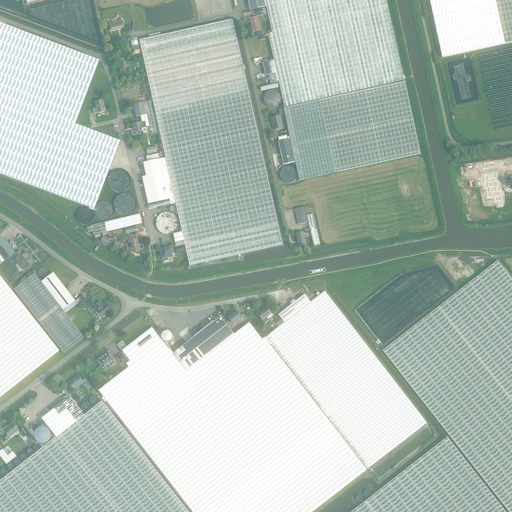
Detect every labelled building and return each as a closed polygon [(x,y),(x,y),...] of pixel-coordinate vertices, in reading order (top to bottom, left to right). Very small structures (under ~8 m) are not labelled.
[(247,0),(250,11),(252,11),(256,10),(265,8),(266,8),(264,0),(247,0)] [(386,0),(264,0),(266,8),(272,34),(269,35),(275,61),(274,61),(278,82),(284,108),(402,81),(404,81),(388,8),(387,5),(386,0)] [(511,0),(429,0),(443,58),(470,52),(511,43),(511,0)] [(258,18),(250,19),(253,32),(256,31),(257,36),(263,34),(262,29),(261,29),(258,18)] [(111,20),(112,21),(112,23),(109,24),(111,31),(123,28),(122,21),(116,22),(115,19),(111,20)] [(182,232),(185,245),(190,266),(282,246),(233,20),(140,41),(166,158),(175,198),(176,204),(182,232)] [(0,173),(94,209),(119,141),(75,124),(98,61),(92,57),(0,22),(0,173)] [(132,50),(139,48),(137,41),(131,42),(132,50)] [(269,42),(254,45),(258,63),(273,60),(269,42)] [(121,72),(128,71),(127,68),(130,68),(129,64),(126,65),(125,59),(118,60),(121,72)] [(271,84),(278,82),(274,61),(263,63),(266,76),(269,75),(271,84)] [(284,109),(290,139),(292,144),(296,162),(300,181),(420,154),(405,82),(284,109)] [(97,113),(105,111),(102,100),(95,102),(96,108),(92,110),(93,114),(97,113)] [(147,115),(140,116),(142,122),(145,122),(146,127),(149,127),(151,134),(157,133),(150,101),(144,103),(147,115)] [(136,117),(140,116),(147,115),(144,103),(134,105),(136,117)] [(275,130),(283,129),(280,116),(272,118),(273,122),(274,122),(275,130)] [(146,128),(146,127),(145,122),(142,122),(138,123),(139,124),(133,125),(135,134),(142,132),(142,129),(146,128)] [(284,165),(296,162),(292,144),(290,139),(279,141),(284,165)] [(146,149),(148,155),(157,153),(155,147),(146,149)] [(171,205),(176,204),(175,198),(166,158),(159,160),(158,154),(147,157),(148,162),(143,163),(146,177),(142,178),(148,204),(169,200),(171,205)] [(488,175),(484,175),(485,182),(487,181),(488,182),(488,187),(489,187),(490,192),(491,192),(492,197),(494,196),(495,201),(501,201),(501,195),(500,196),(499,191),(497,191),(496,186),(497,186),(497,181),(496,181),(495,178),(489,178),(488,175)] [(298,225),(307,223),(304,208),(295,210),(298,225)] [(106,233),(135,226),(141,224),(139,214),(86,227),(88,234),(92,233),(93,236),(102,234),(102,236),(107,235),(106,233)] [(320,245),(313,214),(307,215),(314,246),(320,245)] [(176,247),(185,245),(182,232),(173,234),(176,247)] [(299,247),(306,245),(304,232),(297,234),(299,247)] [(0,263),(2,263),(14,253),(0,235),(0,263)] [(129,243),(125,244),(127,253),(131,252),(133,252),(139,251),(137,238),(133,239),(133,236),(126,237),(127,241),(128,240),(129,243)] [(162,254),(160,255),(161,261),(168,260),(167,258),(173,257),(172,253),(173,252),(172,246),(167,247),(165,248),(165,247),(164,247),(165,249),(161,250),(162,254)] [(19,251),(14,255),(17,258),(15,259),(23,270),(26,268),(26,269),(34,263),(30,258),(29,259),(25,253),(23,255),(19,251)] [(509,511),(511,511),(511,279),(497,261),(383,351),(509,511)] [(52,273),(40,282),(63,311),(75,302),(52,273)] [(84,338),(63,311),(40,282),(34,274),(14,289),(63,353),(84,338)] [(0,396),(58,351),(0,276),(0,396)] [(284,323),(278,328),(265,337),(271,344),(302,384),(367,469),(426,423),(396,384),(325,292),(310,303),(284,323)] [(278,315),(282,320),(284,323),(310,303),(304,295),(278,315)] [(101,318),(110,311),(106,307),(104,308),(99,302),(96,304),(92,300),(88,303),(92,309),(94,308),(101,318)] [(266,318),(272,313),(267,307),(263,310),(263,311),(258,315),(265,324),(269,321),(266,318)] [(244,320),(247,324),(249,323),(248,319),(243,314),(241,316),(237,311),(229,318),(234,324),(238,320),(240,323),(244,320)] [(187,370),(234,334),(220,317),(174,353),(187,370)] [(269,345),(271,344),(265,337),(262,340),(249,323),(247,324),(234,334),(187,370),(296,511),(312,511),(366,471),(269,345)] [(133,375),(168,348),(152,328),(121,352),(129,362),(125,365),(128,368),(133,375)] [(168,347),(168,348),(133,375),(128,368),(98,392),(159,471),(160,470),(192,511),(296,511),(187,370),(174,353),(173,353),(168,347)] [(108,352),(97,361),(103,368),(110,363),(112,366),(116,363),(113,360),(114,360),(108,352)] [(127,360),(122,353),(116,358),(121,365),(127,360)] [(85,377),(81,380),(78,375),(75,378),(75,379),(69,383),(70,384),(74,389),(80,384),(82,383),(83,385),(88,381),(85,377)] [(43,418),(58,436),(58,437),(84,416),(70,397),(43,418)] [(103,401),(84,416),(58,437),(58,436),(0,480),(0,511),(189,511),(166,481),(103,401)] [(9,437),(18,430),(13,424),(7,428),(7,427),(3,430),(6,433),(3,436),(7,441),(10,438),(9,437)] [(506,511),(447,437),(351,511),(506,511)] [(0,451),(0,456),(6,465),(17,457),(13,451),(8,455),(3,449),(0,451)]
